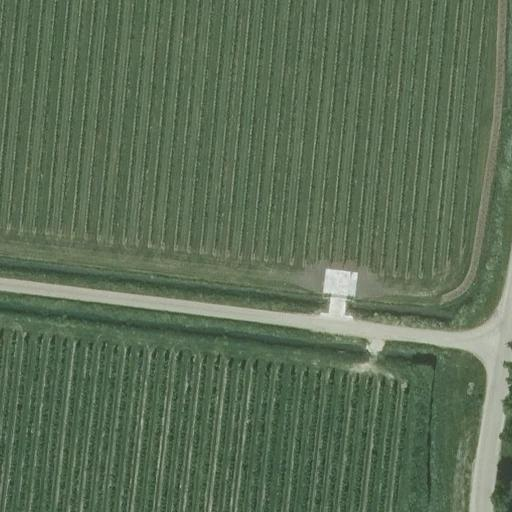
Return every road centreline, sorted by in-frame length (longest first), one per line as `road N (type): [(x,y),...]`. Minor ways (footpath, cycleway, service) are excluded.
road 1 (unclassified): [(0,284),(504,349)]
road 2 (unclassified): [(504,349),(483,511)]
